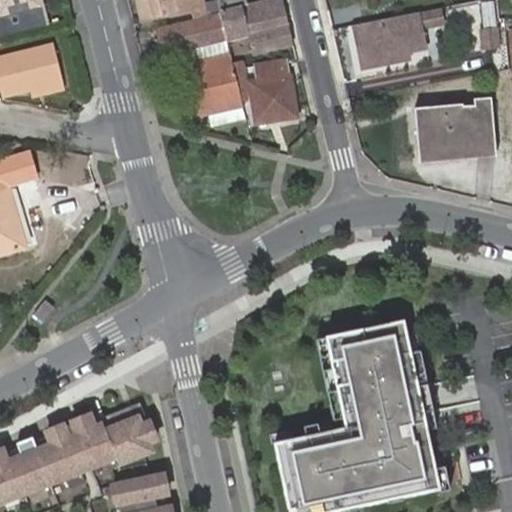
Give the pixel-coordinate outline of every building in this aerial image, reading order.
[(0,0),(0,18),(41,8),(38,0),(0,0)] [(201,0),(137,0),(143,23),(204,8),(201,0)] [(282,26),(275,0),(266,0),(249,4),(221,10),(216,12),(217,14),(223,40),(235,37),(246,35),(282,26)] [(218,0),(221,10),(249,4),(248,0),(218,0)] [(287,25),(281,0),(275,0),(282,26),(287,25)] [(496,28),(494,2),(463,7),(464,19),(480,17),(481,22),(477,23),(480,52),(500,50),(498,28),(496,28)] [(223,40),(217,14),(192,20),(193,27),(171,32),(160,35),(161,38),(166,56),(192,50),(224,42),(223,40)] [(421,14),(352,27),(360,71),(411,64),(409,55),(427,52),(421,14)] [(292,43),(287,25),(282,26),(286,45),(292,43)] [(286,45),(282,26),(246,35),(251,53),(286,45)] [(235,37),(223,40),(224,42),(227,57),(230,67),(240,64),(235,37)] [(224,42),(192,50),(196,65),(227,57),(224,42)] [(0,88),(1,89),(3,95),(29,88),(61,80),(52,44),(0,57),(0,88)] [(196,65),(189,66),(200,119),(208,117),(211,131),(244,124),(240,109),(239,104),(230,67),(227,57),(196,65)] [(242,70),(240,64),(230,67),(239,104),(243,103),(244,78),(242,70)] [(289,78),(287,64),(272,66),(274,80),(289,78)] [(272,66),(254,69),(256,83),(247,85),(254,126),(297,120),(290,77),(289,78),(274,80),(272,66)] [(64,88),(61,80),(29,88),(31,96),(64,88)] [(467,109),(472,155),(494,151),(485,103),(467,107),(467,109)] [(422,165),(472,155),(467,109),(413,120),(422,165)] [(11,192),(5,175),(0,176),(0,264),(31,252),(11,192)] [(5,175),(11,192),(37,199),(41,183),(5,175)] [(337,420),(270,435),(287,511),(347,511),(442,491),(405,323),(319,342),(337,420)] [(137,393),(0,446),(0,511),(2,511),(160,451),(137,393)] [(178,511),(169,471),(110,484),(115,511),(178,511)]
